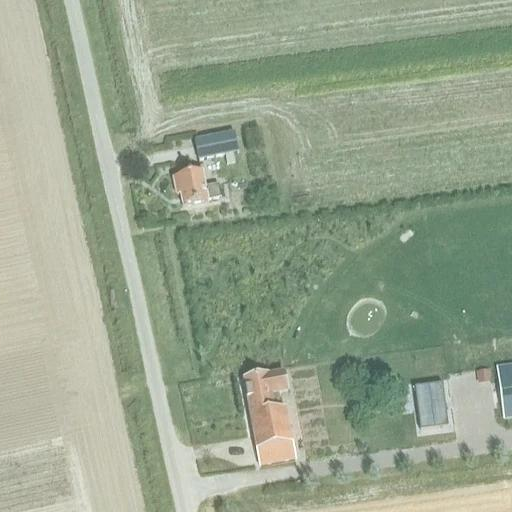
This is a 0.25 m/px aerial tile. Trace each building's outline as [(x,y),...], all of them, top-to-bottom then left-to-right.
[(238,154),(235,136),(195,143),(198,161),(205,161),(238,154)] [(175,199),(179,198),(181,208),(207,202),(207,203),(221,200),(218,186),(205,189),(202,175),(172,181),(175,199)] [(511,367),(496,370),(503,421),(511,420),(511,367)] [(267,378),(243,383),(255,451),(259,469),(260,469),(294,462),(291,445),(285,412),(280,413),(277,396),(286,395),(283,375),(267,378)] [(420,433),(448,429),(442,386),(414,389),(420,433)] [(332,417),(344,418),(345,404),(333,403),(332,417)] [(388,443),(376,445),(377,454),(389,452),(388,443)] [(478,470),(496,465),(490,446),(472,451),(478,470)]
